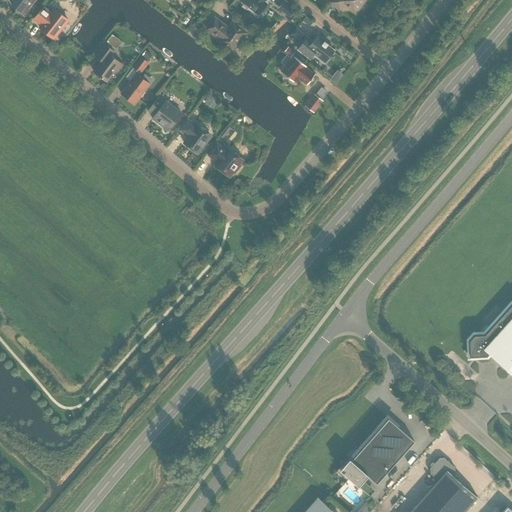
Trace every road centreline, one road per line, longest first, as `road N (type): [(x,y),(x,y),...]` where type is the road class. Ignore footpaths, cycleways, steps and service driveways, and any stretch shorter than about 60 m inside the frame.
road 1 (trunk): [(83,511),(511,18)]
road 2 (unclassified): [(0,23),(221,207),(244,216),(288,191),(389,71)]
road 3 (unclassified): [(511,115),(346,312)]
road 4 (unclassified): [(346,312),(192,511)]
road 5 (unclassified): [(511,466),(346,312)]
